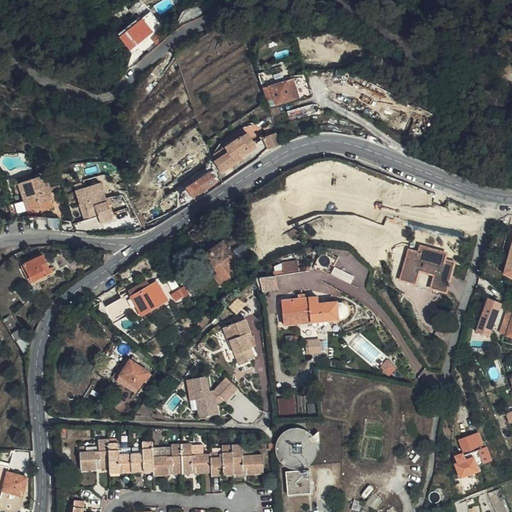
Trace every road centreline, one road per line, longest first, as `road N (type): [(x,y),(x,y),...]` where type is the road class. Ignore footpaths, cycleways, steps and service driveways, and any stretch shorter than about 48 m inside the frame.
road 1 (tertiary): [(132,251),(289,149),(319,141),(368,148),(495,197)]
road 2 (residential): [(495,197),(450,350),(417,511)]
road 3 (unclassified): [(0,52),(103,100),(130,87),(178,39),(238,7),(280,0)]
road 4 (tertiary): [(41,511),(34,365),(41,333),(62,304),(132,251)]
road 5 (unclassified): [(317,0),(345,4),(453,80),(494,99),(511,96)]
road 6 (residential): [(111,511),(140,496),(241,502)]
road 7 (unclassified): [(132,251),(63,238),(0,244)]
